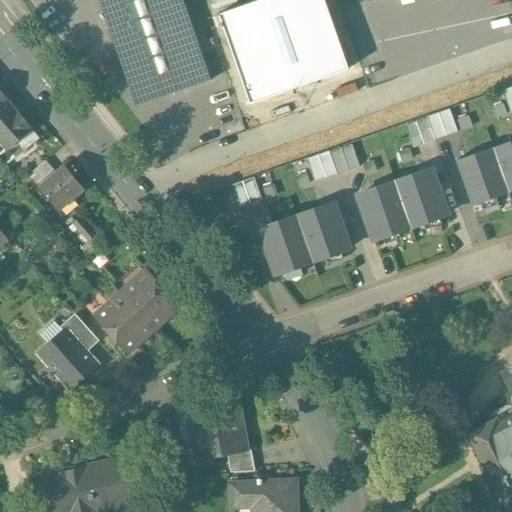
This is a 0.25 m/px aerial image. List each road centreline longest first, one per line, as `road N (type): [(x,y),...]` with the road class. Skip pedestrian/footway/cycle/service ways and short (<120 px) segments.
road 1 (tertiary): [(0,29),(254,334)]
road 2 (residential): [(254,334),(185,374),(0,439)]
road 3 (residential): [(259,343),(511,255)]
road 4 (tertiary): [(259,343),(318,445),(330,511)]
road 5 (unknown): [(496,261),(439,123)]
